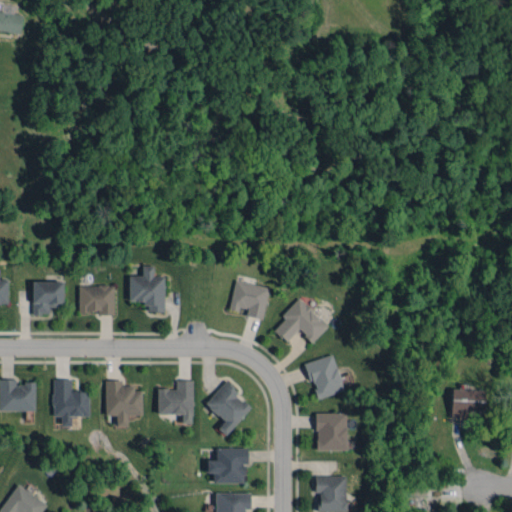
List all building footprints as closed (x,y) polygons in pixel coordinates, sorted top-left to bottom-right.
[(0,30),(20,33),(22,14),(0,10),(0,30)] [(128,276),(128,302),(147,302),(147,311),(163,311),(163,276),(153,275),(153,265),(142,265),(142,276),(128,276)] [(262,319),(268,286),(234,280),(229,309),(243,311),(242,315),(262,319)] [(63,307),(62,281),(31,281),(32,314),(49,313),(49,307),(63,307)] [(78,285),(78,312),(98,312),(98,314),(114,314),(113,285),(78,285)] [(311,341),(327,324),(298,297),(281,315),(284,318),(273,329),(286,341),(298,329),(311,341)] [(304,362),(316,399),(343,390),(332,353),(304,362)] [(0,409),(34,410),(34,383),(15,382),(15,378),(0,378),(0,409)] [(71,416),(88,415),(88,391),(71,391),(71,378),(52,379),(53,416),(60,415),(61,425),(71,425),(71,416)] [(141,414),(141,390),(133,390),(133,385),(121,385),(121,380),(104,380),(105,415),(116,415),(116,426),(127,426),(127,415),(141,414)] [(192,380),(175,380),(175,388),(157,388),(156,413),(181,413),(181,423),(192,423),(192,380)] [(204,403),(224,421),(216,428),(224,435),(251,406),(224,381),(204,403)] [(468,418),(468,410),(485,411),(485,389),(451,388),(450,417),(468,418)] [(315,450),(346,449),(345,412),(315,412),(315,450)] [(212,482),(244,482),(243,463),(247,463),(246,447),(215,447),(215,459),(206,460),(206,472),(212,472),(212,482)] [(345,475),(314,476),(315,492),(317,492),(318,511),(345,511),(345,475)] [(40,511),(46,505),(18,483),(0,506),(0,511),(40,511)] [(214,511),(243,511),(244,508),(249,508),(250,492),(215,492),(214,511)]
